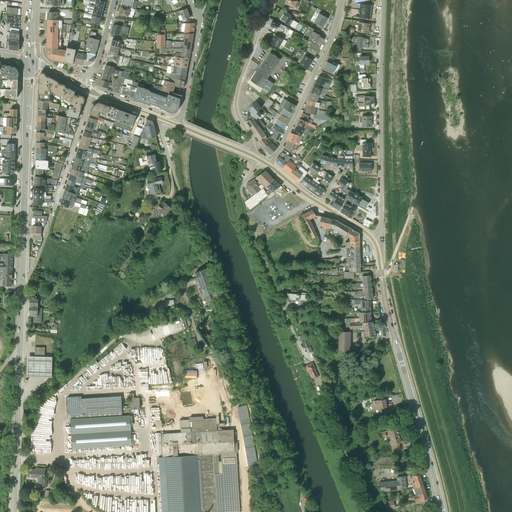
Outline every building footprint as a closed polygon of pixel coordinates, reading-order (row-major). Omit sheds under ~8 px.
[(86,0),(87,1),(83,0),(83,3),(92,5),(92,3),(89,3),(89,1),(90,1),(95,2),(94,6),(103,8),(105,1),(101,0),(100,0),(86,0)] [(134,1),(134,0),(133,0),(122,0),(121,6),(135,9),(137,1),(134,1)] [(358,17),(370,19),(372,5),(360,4),(358,17)] [(85,11),(84,13),(101,17),(103,8),(90,5),(89,12),(85,11)] [(121,6),(119,15),(128,17),(128,16),(133,17),(135,9),(121,6)] [(187,8),(175,12),(177,16),(178,16),(179,20),(190,17),(187,8)] [(285,11),(282,16),(280,19),(290,25),(289,25),(294,28),(297,22),(290,18),(292,15),(285,11)] [(76,20),(76,25),(81,25),(82,22),(82,21),(84,22),(95,25),(95,23),(99,25),(101,17),(84,13),(83,17),(85,18),(85,19),(80,19),(80,21),(76,20)] [(319,13),(314,22),(323,27),(327,18),(319,13)] [(119,33),(127,35),(129,28),(120,25),(121,20),(115,18),(114,24),(113,24),(111,34),(118,36),(119,33)] [(285,28),(286,27),(279,23),(272,19),(269,26),(277,29),(278,27),(283,30),(284,27),(285,28)] [(47,29),(70,29),(71,25),(63,24),(63,20),(47,20),(47,29)] [(182,23),(181,33),(193,32),(195,23),(182,23)] [(370,24),(358,23),(357,32),(369,33),(370,24)] [(342,25),(340,31),(348,32),(348,33),(354,33),(354,28),(349,27),(349,26),(342,25)] [(310,27),(306,37),(311,40),(312,39),(313,39),(311,42),(319,47),(324,39),(322,38),(323,37),(312,31),(313,29),(310,27)] [(47,29),(47,38),(62,39),(62,38),(65,38),(65,33),(70,33),(70,29),(47,29)] [(96,33),(90,31),(85,47),(96,50),(99,40),(95,39),(96,33)] [(19,50),(19,34),(10,32),(9,41),(7,41),(6,49),(14,50),(17,51),(19,50)] [(190,50),(193,33),(185,33),(183,42),(171,42),(168,41),(165,41),(165,34),(157,35),(156,48),(175,49),(181,48),(190,50)] [(274,34),(269,43),(278,48),(280,45),(283,47),(286,41),(274,34)] [(367,47),(368,38),(363,38),(363,37),(358,36),(357,37),(353,36),(352,43),(349,43),(352,51),(361,52),(361,48),(362,47),(367,47)] [(62,39),(47,38),(47,47),(62,48),(62,39)] [(121,41),(119,40),(118,41),(112,39),(111,45),(119,47),(121,44),(124,44),(125,42),(121,41)] [(311,42),(306,51),(314,56),(316,52),(319,47),(311,42)] [(67,45),(64,62),(73,64),(76,46),(67,45)] [(119,47),(111,45),(109,51),(115,53),(118,54),(118,51),(123,53),(125,49),(119,47)] [(62,48),(47,47),(46,54),(48,55),(47,56),(49,58),(50,59),(64,61),(66,50),(62,49),(62,48)] [(189,56),(190,50),(181,48),(176,49),(176,52),(177,52),(177,53),(175,53),(175,55),(173,55),(173,56),(189,58),(187,57),(187,56),(189,56)] [(108,61),(118,64),(118,63),(121,64),(123,57),(120,56),(117,55),(118,54),(115,53),(109,51),(107,58),(106,61),(108,61)] [(267,79),(281,59),(270,51),(256,70),(256,71),(267,79)] [(84,54),(75,52),(73,63),(83,65),(84,54)] [(93,61),(95,54),(84,52),(83,65),(87,65),(93,61)] [(355,59),(356,72),(356,75),(359,74),(359,71),(359,68),(364,67),(364,65),(364,64),(369,64),(369,56),(361,56),(361,52),(355,52),(355,59)] [(313,60),(304,55),(298,64),(307,70),(313,60)] [(173,67),(187,68),(189,58),(175,57),(173,67)] [(323,68),(333,74),(334,72),(336,73),(340,65),(332,61),(331,64),(326,61),(323,68)] [(18,79),(18,72),(14,66),(9,66),(6,65),(5,65),(5,64),(2,64),(1,71),(1,79),(18,79)] [(114,67),(106,64),(104,71),(117,74),(117,75),(124,77),(126,78),(127,73),(127,72),(122,71),(114,69),(114,67)] [(171,67),(171,73),(186,75),(187,68),(171,67)] [(104,71),(101,79),(114,83),(115,79),(116,79),(117,75),(117,74),(104,71)] [(267,79),(256,71),(250,80),(260,87),(260,86),(262,88),(259,93),(265,96),(274,83),(267,79)] [(184,81),(186,75),(171,73),(165,72),(164,76),(184,81)] [(52,94),(70,105),(74,94),(75,92),(58,82),(43,73),(41,73),(40,73),(39,74),(39,76),(39,82),(38,93),(52,94)] [(361,79),(359,79),(359,82),(361,82),(361,83),(360,83),(360,88),(370,87),(369,78),(368,74),(357,75),(357,78),(361,78),(361,79)] [(134,98),(138,83),(124,78),(124,77),(117,75),(116,79),(115,79),(114,83),(112,91),(134,98)] [(315,82),(313,86),(328,89),(332,80),(325,79),(319,76),(316,82),(315,82)] [(184,81),(172,78),(171,82),(175,83),(175,86),(183,88),(184,81)] [(1,79),(0,89),(17,89),(18,79),(1,79)] [(99,85),(113,90),(114,83),(101,79),(99,85)] [(173,93),(175,83),(164,80),(163,85),(162,87),(152,84),(152,85),(151,88),(173,93)] [(146,102),(159,107),(159,109),(165,110),(168,110),(173,111),(173,110),(178,111),(180,105),(170,103),(170,100),(180,103),(182,95),(172,93),(164,91),(151,88),(152,85),(139,82),(138,82),(138,83),(134,98),(134,99),(140,101),(140,100),(142,101),(143,102),(144,101),(146,102)] [(311,93),(324,96),(327,89),(313,86),(311,93)] [(17,89),(0,89),(0,91),(0,92),(0,97),(17,98),(17,89)] [(52,94),(38,93),(38,101),(47,102),(52,103),(52,94)] [(331,105),(331,102),(327,101),(326,101),(318,99),(319,95),(311,93),(307,101),(331,105)] [(77,95),(74,94),(70,105),(68,108),(66,107),(63,114),(64,115),(78,118),(81,108),(81,106),(82,106),(84,100),(84,98),(83,97),(81,96),(77,95)] [(296,106),(283,98),(279,105),(281,106),(291,114),(296,106)] [(273,103),(268,99),(264,105),(268,109),(273,103)] [(38,101),(38,109),(47,110),(47,107),(48,107),(59,109),(60,104),(47,102),(38,101)] [(262,115),(265,112),(255,101),(249,107),(248,110),(245,121),(253,118),(255,118),(256,119),(261,114),(262,115)] [(318,107),(319,103),(307,101),(306,105),(308,105),(306,112),(305,112),(315,114),(316,107),(318,107)] [(115,118),(119,109),(104,104),(102,103),(99,102),(93,106),(90,114),(98,117),(98,115),(102,116),(103,114),(106,115),(105,118),(110,119),(111,117),(115,118)] [(273,110),(271,112),(272,113),(273,114),(275,115),(276,115),(277,113),(289,119),(291,114),(281,106),(277,113),(273,110)] [(3,113),(3,118),(16,118),(17,109),(10,109),(9,113),(3,113)] [(38,117),(52,118),(52,114),(46,113),(46,110),(38,109),(38,117)] [(131,132),(136,116),(119,109),(115,118),(113,125),(131,132)] [(272,113),(271,115),(272,116),(274,117),(286,125),(289,119),(277,113),(276,115),(275,115),(273,114),(272,113)] [(309,116),(302,113),(297,124),(310,131),(314,129),(316,126),(311,124),(312,121),(309,119),(308,120),(307,119),(309,116)] [(90,115),(86,127),(96,130),(99,123),(102,124),(103,123),(104,123),(105,123),(106,120),(98,117),(90,114),(90,115)] [(57,124),(68,127),(69,122),(70,118),(59,115),(57,121),(57,124)] [(136,147),(139,138),(143,126),(146,119),(139,116),(133,135),(132,140),(130,146),(136,147)] [(371,116),(361,116),(361,126),(371,126),(371,116)] [(52,118),(38,117),(37,127),(55,131),(57,125),(51,124),(52,118)] [(274,117),(272,120),(271,119),(270,121),(274,124),(275,125),(283,129),(286,125),(274,117)] [(16,118),(3,118),(3,127),(16,127),(16,118)] [(245,121),(250,128),(256,123),(253,118),(245,121)] [(250,128),(253,132),(263,124),(260,120),(256,123),(250,128)] [(68,127),(57,124),(55,131),(67,134),(68,127)] [(156,137),(153,124),(143,126),(139,138),(147,140),(147,139),(156,137)] [(265,126),(263,124),(253,132),(255,135),(262,129),(265,126)] [(297,124),(292,134),(302,137),(305,135),(307,136),(308,132),(310,131),(297,124)] [(275,125),(272,128),(282,133),(283,129),(275,125)] [(3,127),(3,134),(11,135),(11,133),(16,133),(16,127),(3,127)] [(46,137),(53,138),(54,131),(37,127),(37,132),(36,136),(46,137)] [(86,127),(83,136),(91,138),(92,136),(96,137),(97,137),(99,137),(101,133),(104,134),(104,133),(96,130),(86,127)] [(271,137),(277,142),(282,133),(272,128),(271,130),(273,132),(271,137)] [(265,135),(262,129),(255,135),(259,141),(265,135)] [(305,141),(307,136),(305,135),(302,137),(292,134),(290,133),(288,141),(284,148),(290,153),(295,143),(298,145),(300,139),(305,141)] [(259,141),(264,148),(271,142),(267,138),(269,136),(267,134),(265,135),(259,141)] [(83,136),(81,142),(92,145),(95,145),(95,144),(90,143),(90,141),(97,143),(97,142),(99,143),(99,142),(101,142),(102,140),(91,138),(83,136)] [(360,145),(355,145),(356,151),(362,151),(362,156),(370,156),(370,150),(371,150),(371,143),(365,143),(365,139),(359,139),(360,145)] [(278,145),(273,141),(271,142),(264,148),(270,155),(277,148),(276,147),(278,145)] [(92,145),(81,142),(78,148),(91,152),(97,154),(101,154),(101,151),(100,151),(91,149),(92,145)] [(150,145),(150,150),(160,153),(158,146),(150,145)] [(46,147),(36,147),(36,154),(46,154),(54,155),(55,150),(46,148),(46,147)] [(78,148),(77,152),(96,159),(97,154),(91,152),(78,148)] [(4,150),(2,150),(1,157),(6,157),(6,158),(15,159),(15,151),(4,150)] [(282,169),(292,156),(284,151),(284,150),(282,153),(276,160),(276,162),(282,169)] [(90,161),(96,163),(97,159),(96,159),(77,152),(76,156),(90,161)] [(138,159),(140,166),(156,162),(154,154),(152,155),(151,154),(146,155),(146,154),(141,155),(142,158),(138,159)] [(285,171),(296,157),(293,154),(292,156),(282,169),(285,171)] [(299,158),(300,157),(297,155),(296,157),(285,171),(288,174),(289,174),(298,163),(301,160),(299,158)] [(327,165),(330,156),(328,155),(328,157),(322,155),(320,162),(327,165)] [(76,156),(74,163),(89,167),(90,161),(76,156)] [(331,158),(331,156),(330,156),(327,165),(336,167),(337,159),(331,158)] [(344,168),(345,158),(343,158),(343,156),(337,156),(337,159),(336,167),(344,168)] [(349,169),(352,169),(352,159),(352,156),(345,156),(344,168),(347,168),(349,169)] [(1,157),(0,157),(0,172),(14,173),(15,159),(6,158),(6,157),(1,157)] [(359,171),(371,171),(371,164),(359,163),(359,159),(352,159),(352,163),(359,163),(359,171)] [(48,161),(36,160),(36,168),(48,169),(48,161)] [(151,174),(161,172),(158,161),(153,163),(154,167),(150,168),(150,171),(151,174)] [(61,171),(63,164),(56,162),(54,170),(61,171)] [(86,174),(89,167),(74,163),(72,169),(86,174)] [(307,172),(300,167),(301,166),(298,163),(289,174),(296,181),(297,181),(301,176),(303,178),(305,176),(307,172)] [(320,168),(313,164),(309,171),(315,175),(320,168)] [(46,175),(47,175),(48,172),(46,172),(46,169),(36,168),(35,176),(43,177),(43,172),(45,172),(45,176),(46,176),(46,175)] [(86,174),(72,169),(70,173),(91,180),(91,178),(87,177),(88,174),(86,174)] [(58,180),(60,171),(53,170),(51,179),(58,180)] [(253,179),(261,190),(263,189),(266,187),(274,180),(273,180),(266,171),(265,171),(253,179)] [(70,173),(68,179),(80,184),(84,185),(86,181),(88,182),(91,184),(92,181),(91,180),(70,173)] [(327,173),(320,183),(326,187),(328,184),(333,177),(327,173)] [(35,176),(35,185),(43,185),(46,185),(56,186),(57,180),(35,176)] [(304,178),(300,183),(302,183),(302,184),(303,184),(307,187),(312,181),(305,176),(303,178),(304,178)] [(147,181),(150,194),(161,191),(159,184),(162,183),(161,177),(147,181)] [(342,190),(347,182),(341,177),(336,184),(338,186),(339,188),(342,190)] [(311,190),(314,192),(318,185),(320,183),(313,178),(312,181),(307,187),(311,190)] [(67,184),(79,188),(80,184),(68,179),(67,184)] [(253,196),(261,190),(253,179),(247,183),(246,187),(253,196)] [(272,193),(280,186),(274,180),(266,187),(269,190),(265,193),(263,189),(261,190),(253,196),(244,202),(250,209),(272,193)] [(340,212),(345,203),(351,206),(353,203),(358,205),(358,204),(365,208),(368,203),(361,199),(362,198),(357,195),(358,194),(356,192),(355,194),(349,190),(349,191),(346,189),(349,183),(347,182),(342,190),(338,196),(334,202),(331,206),(339,210),(340,211),(340,212)] [(79,188),(67,184),(65,190),(77,194),(79,188)] [(46,192),(46,185),(43,185),(43,188),(34,188),(34,194),(46,194),(46,192)] [(325,190),(318,185),(314,192),(318,195),(320,196),(325,190)] [(330,199),(334,202),(338,196),(331,191),(327,197),(330,199)] [(81,204),(86,206),(87,201),(76,198),(77,194),(72,193),(70,196),(64,194),(62,198),(64,198),(75,202),(81,204)] [(62,201),(61,204),(64,205),(63,206),(69,208),(69,207),(71,208),(73,207),(75,202),(64,198),(63,200),(62,200),(62,201)] [(140,207),(137,205),(132,213),(139,216),(147,203),(143,201),(140,207)] [(151,216),(150,216),(155,221),(162,213),(164,215),(171,207),(168,205),(167,206),(163,202),(161,204),(160,203),(156,208),(154,211),(152,210),(148,214),(151,216)] [(100,215),(105,205),(99,203),(96,209),(94,208),(92,210),(95,211),(95,212),(100,215)] [(340,212),(350,218),(356,208),(351,206),(345,203),(340,212)] [(295,208),(275,220),(279,226),(299,215),(295,208)] [(316,216),(312,210),(300,216),(312,239),(317,236),(314,230),(314,229),(310,220),(316,216)] [(33,226),(32,226),(32,239),(38,239),(38,240),(41,240),(41,236),(41,226),(45,226),(47,216),(48,216),(33,215),(33,226)] [(329,230),(331,219),(321,217),(319,226),(325,228),(324,234),(325,234),(328,235),(329,230)] [(337,221),(334,230),(342,235),(336,242),(339,244),(348,231),(348,227),(337,221)] [(149,231),(154,234),(158,227),(157,227),(156,228),(153,226),(149,231)] [(348,231),(339,244),(342,247),(345,242),(349,238),(349,242),(359,240),(359,233),(348,227),(348,231)] [(348,247),(345,247),(346,257),(360,256),(359,246),(348,246),(348,247)] [(0,253),(0,270),(3,271),(12,271),(12,254),(0,253)] [(205,269),(195,272),(206,303),(212,301),(210,295),(214,293),(205,269)] [(12,271),(3,271),(2,285),(12,286),(12,279),(12,274),(12,271)] [(363,288),(372,287),(370,275),(362,276),(362,283),(354,283),(354,288),(363,288)] [(364,296),(364,299),(373,298),(372,292),(358,294),(357,291),(354,292),(354,295),(358,295),(358,297),(364,296)] [(300,300),(300,306),(306,306),(307,297),(300,296),(300,294),(287,293),(290,299),(291,299),(291,302),(294,302),(294,300),(299,300),(300,300)] [(38,308),(40,308),(40,305),(41,305),(42,300),(40,300),(40,297),(37,296),(33,296),(31,296),(31,300),(30,299),(29,307),(38,308)] [(361,312),(371,312),(371,306),(370,300),(363,300),(355,299),(354,303),(360,304),(361,312)] [(41,308),(40,308),(38,308),(29,307),(29,312),(30,312),(30,316),(32,316),(33,316),(33,322),(41,323),(41,308)] [(360,322),(371,322),(371,312),(361,312),(359,312),(359,317),(358,316),(358,319),(359,319),(360,322)] [(364,329),(364,336),(376,336),(373,321),(371,322),(360,322),(355,322),(346,323),(346,328),(350,329),(362,328),(362,329),(364,329)] [(338,351),(350,351),(351,331),(342,332),(342,329),(339,329),(339,332),(338,332),(338,340),(335,340),(335,347),(338,347),(338,351)] [(35,347),(35,357),(45,357),(45,347),(35,347)] [(53,358),(28,357),(27,377),(52,378),(53,358)] [(314,379),(318,377),(315,369),(312,363),(306,366),(309,372),(310,371),(314,379)] [(197,377),(197,370),(186,369),(185,377),(197,377)] [(72,449),(132,445),(130,415),(122,416),(121,396),(81,398),(81,396),(68,397),(66,398),(67,409),(67,413),(70,415),(71,415),(71,418),(70,419),(72,449)] [(375,413),(382,412),(381,408),(387,407),(385,399),(383,399),(382,396),(371,397),(371,401),(372,410),(374,409),(375,413)] [(130,409),(140,409),(139,398),(130,398),(130,409)] [(242,414),(247,453),(255,452),(251,419),(244,420),(244,418),(247,417),(247,416),(242,417),(242,414)] [(168,511),(239,511),(236,453),(235,453),(233,429),(225,430),(225,423),(219,423),(219,422),(217,422),(216,418),(190,420),(190,428),(181,428),(181,432),(162,434),(163,457),(159,457),(159,462),(161,462),(161,466),(165,465),(168,511)] [(401,449),(399,442),(401,442),(397,429),(389,431),(391,440),(392,440),(393,444),(392,444),(394,451),(401,449)] [(370,468),(394,467),(393,457),(369,458),(370,466),(370,465),(370,468)] [(26,476),(38,477),(37,487),(46,488),(47,477),(45,476),(45,468),(35,467),(35,469),(27,468),(26,476)] [(413,488),(423,485),(419,474),(412,475),(415,482),(412,483),(413,488)] [(381,492),(407,489),(405,476),(396,477),(397,480),(380,482),(381,492)] [(416,495),(425,492),(423,485),(413,488),(416,495)] [(419,501),(427,498),(425,492),(416,495),(410,497),(407,498),(408,501),(411,500),(414,499),(416,503),(419,501)]
